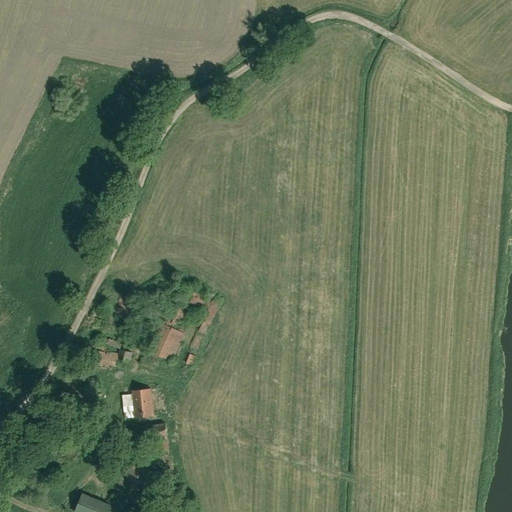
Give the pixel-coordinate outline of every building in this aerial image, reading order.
[(208,308),(201,330),(211,333),(221,300),(209,297),(211,291),(195,286),(190,303),(208,308)] [(117,314),(136,319),(140,303),(121,298),(117,314)] [(167,306),(152,352),(178,360),(195,308),(176,301),(174,308),(167,306)] [(100,317),(114,323),(116,317),(103,312),(100,317)] [(192,353),(188,362),(194,365),(199,356),(192,353)] [(155,387),(136,389),(140,415),(158,412),(155,387)] [(123,511),(126,504),(88,490),(79,511),(123,511)]
